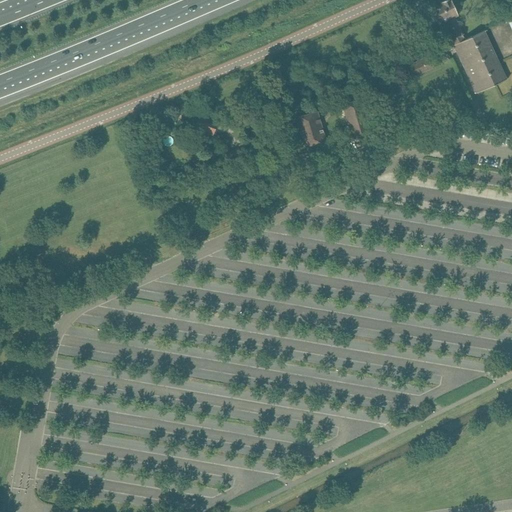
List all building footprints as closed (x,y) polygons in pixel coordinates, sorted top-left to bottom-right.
[(441,5),(428,11),(431,16),(430,16),(431,19),(432,19),(435,26),(443,22),(476,93),(494,85),(508,78),(508,77),(505,79),(502,72),(498,73),(491,57),(495,55),(484,32),(485,31),(485,30),(464,40),(454,17),(458,15),(450,0),(446,0),(440,3),(441,5)] [(436,53),(405,67),(411,79),(411,78),(449,60),(444,49),(436,53)] [(360,99),(342,105),(352,139),(361,137),(369,134),(371,134),(360,99)] [(303,147),(275,155),(276,158),(278,166),(313,156),(310,145),(311,145),(322,142),(326,141),(317,112),(317,111),(295,118),(303,147)] [(200,115),(195,130),(212,136),(217,121),(200,115)] [(244,147),(227,153),(230,164),(247,159),(244,147)]
